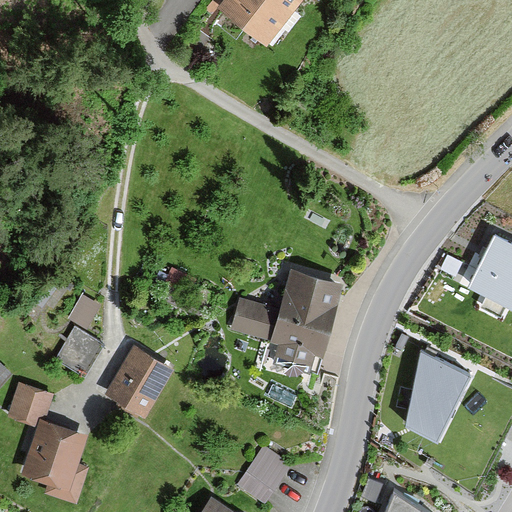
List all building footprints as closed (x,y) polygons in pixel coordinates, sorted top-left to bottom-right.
[(226,0),(214,17),(263,54),(304,0),(226,0)] [(511,306),(511,246),(492,235),(462,287),(508,314),(511,306)] [(231,340),(321,362),(339,287),(292,275),(284,310),(241,300),(231,340)] [(72,314),(88,324),(103,299),(87,289),(72,314)] [(87,371),(105,334),(74,320),(56,356),(87,371)] [(473,380),(418,350),(402,428),(436,447),(473,380)] [(145,430),(174,376),(130,353),(101,406),(145,430)] [(0,378),(11,366),(0,356),(0,378)] [(33,428),(51,393),(28,381),(10,416),(33,428)] [(64,492),(83,437),(43,424),(25,479),(64,492)] [(250,511),(263,511),(288,476),(260,456),(231,498),(250,511)] [(371,473),(365,492),(378,496),(384,477),(371,473)] [(431,511),(434,508),(389,480),(378,511),(431,511)] [(223,511),(208,502),(201,511),(223,511)]
